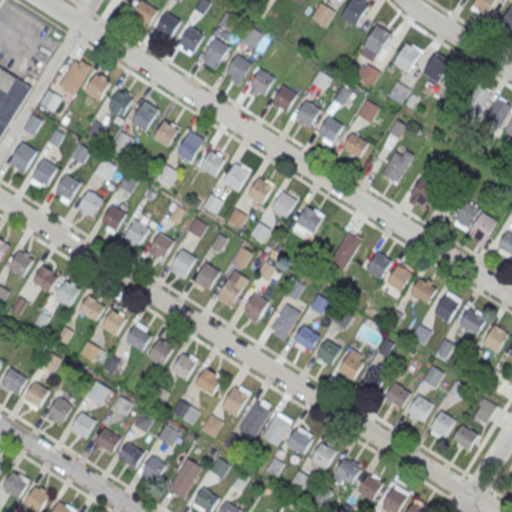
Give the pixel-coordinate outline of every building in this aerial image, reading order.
[(135,0),(129,13),(151,24),(159,8),(142,0),(135,0)] [(341,16),(350,0),(362,0),(369,4),(356,25),(341,16)] [(497,0),(475,0),(472,7),(488,16),(497,0)] [(312,20),(322,4),(335,13),(326,28),(312,20)] [(170,38),(181,20),(167,11),(156,28),(170,38)] [(219,25),(227,13),(239,20),(231,32),(219,25)] [(511,30),(511,19),(505,15),(496,26),(509,35),(511,30)] [(363,45),(377,24),(391,33),(378,54),(363,45)] [(176,47),(190,25),(204,35),(191,56),(176,47)] [(240,41),(250,26),(264,34),(254,50),(240,41)] [(202,58),(215,37),(230,46),(216,67),(202,58)] [(393,63),(407,42),(421,51),(408,72),(393,63)] [(227,71),(237,54),(252,63),(241,80),(227,71)] [(425,75),(438,54),(453,63),(439,84),(425,75)] [(90,68),(75,59),(59,85),(75,94),(90,68)] [(358,80),(368,64),(382,73),(372,88),(358,80)] [(0,66),(23,81),(32,86),(0,134),(0,66)] [(250,85),(261,68),(276,77),(265,94),(250,85)] [(313,83),(320,71),(333,79),(326,91),(313,83)] [(85,90),(96,73),(110,82),(100,99),(85,90)] [(388,97),(397,81),(411,90),(401,106),(388,97)] [(273,102),(283,85),(298,94),(287,111),(273,102)] [(464,108),(477,86),(492,95),(479,117),(464,108)] [(53,111),(62,97),(49,88),(40,103),(53,111)] [(109,106),(119,89),(134,98),(123,115),(109,106)] [(296,116),(306,99),(321,108),(310,126),(296,116)] [(485,120),(498,99),(511,108),(499,129),(485,120)] [(358,116),(367,100),(381,109),(371,124),(358,116)] [(131,121),(142,104),(156,113),(146,130),(131,121)] [(35,134),(43,119),(33,113),(24,128),(35,134)] [(318,133),(329,115),(344,124),(333,142),(318,133)] [(154,137),(164,120),(179,128),(168,146),(154,137)] [(111,146),(125,154),(134,138),(121,130),(111,146)] [(177,152),(191,130),(205,139),(192,161),(177,152)] [(370,142),(352,131),(342,148),(361,158),(370,142)] [(23,141),(38,150),(25,171),(9,162),(23,141)] [(201,167),(211,150),(226,159),(215,176),(201,167)] [(383,174),(396,153),(403,157),(407,152),(415,157),(398,184),(383,174)] [(118,165),(103,156),(93,171),(108,180),(118,165)] [(30,180),(44,157),(58,166),(46,185),(42,183),(39,187),(30,180)] [(156,176),(171,185),(179,171),(164,162),(156,176)] [(224,180),(234,163),(249,172),(238,189),(224,180)] [(56,190),(67,173),(81,182),(70,199),(56,190)] [(119,185),(131,192),(138,179),(126,173),(119,185)] [(426,207),(441,185),(425,175),(411,197),(426,207)] [(248,194),(259,177),(273,186),(263,203),(248,194)] [(79,206),(89,189),(104,198),(93,215),(79,206)] [(272,208),(283,191),(297,200),(287,217),(272,208)] [(204,208),(212,194),(224,202),(217,215),(204,208)] [(456,217),(466,200),(481,209),(470,226),(456,217)] [(186,210),(173,202),(165,214),(178,222),(186,210)] [(102,221),(112,204),(127,213),(116,230),(102,221)] [(293,228),(307,205),(314,209),(315,208),(325,214),(312,234),(306,231),(304,235),(293,228)] [(228,222),(236,209),(248,216),(241,230),(228,222)] [(472,229),(483,212),(498,221),(487,238),(472,229)] [(125,236),(135,218),(150,227),(139,245),(125,236)] [(189,231),(196,218),(209,226),(201,239),(189,231)] [(511,258),(511,231),(508,229),(496,248),(511,258)] [(150,248),(161,231),(175,240),(164,257),(150,248)] [(329,262),(348,231),(362,240),(343,270),(329,262)] [(0,237),(10,244),(0,261),(0,237)] [(172,265),(182,248),(197,257),(186,274),(172,265)] [(234,262),(242,249),(254,256),(246,269),(234,262)] [(9,267),(19,250),(34,259),(23,276),(9,267)] [(367,269),(378,252),(392,261),(382,278),(367,269)] [(196,279),(206,262),(221,271),(210,288),(196,279)] [(43,264),(33,281),(49,291),(58,276),(53,273),(54,270),(43,264)] [(388,281),(398,264),(413,273),(402,290),(388,281)] [(219,293),(230,276),(244,285),(234,303),(219,293)] [(438,287),(420,277),(411,293),(429,303),(438,287)] [(56,296),(66,278),(81,287),(70,305),(56,296)] [(296,299),(305,285),(296,279),(287,293),(296,299)] [(0,300),(0,284),(9,290),(2,302),(0,300)] [(244,309),(255,292),(269,301),(259,319),(244,309)] [(90,294),(79,310),(95,320),(106,304),(90,294)] [(435,311),(445,294),(460,303),(449,320),(435,311)] [(311,308),(318,295),(331,302),(323,315),(311,308)] [(19,296),(28,301),(20,314),(11,309),(19,296)] [(271,327),(287,303),(301,313),(286,337),(271,327)] [(113,308),(102,325),(119,335),(129,319),(113,308)] [(460,323),(469,308),(487,319),(478,334),(460,323)] [(42,310),(51,316),(43,329),(34,323),(42,310)] [(136,323),(125,339),(142,350),(152,333),(136,323)] [(294,339),(303,324),(321,335),(312,350),(294,339)] [(483,343),(495,324),(509,333),(498,352),(483,343)] [(65,325),(74,331),(66,344),(57,338),(65,325)] [(159,338),(149,355),(163,365),(174,348),(159,338)] [(317,355),(327,338),(342,347),(331,364),(317,355)] [(88,340),(101,348),(94,360),(81,352),(88,340)] [(50,349),(64,357),(55,372),(41,364),(50,349)] [(183,352),(172,369),(187,378),(197,362),(183,352)] [(339,370),(350,353),(364,362),(354,379),(339,370)] [(105,368),(114,373),(121,359),(112,355),(105,368)] [(445,372),(432,364),(423,379),(437,387),(445,372)] [(207,366),(196,383),(213,393),(223,377),(207,366)] [(389,376),(373,366),(361,383),(377,394),(389,376)] [(12,367),(2,384),(18,394),(28,378),(12,367)] [(96,380),(110,389),(101,404),(86,395),(96,380)] [(36,381),(25,397),(40,407),(51,390),(36,381)] [(385,396),(395,381),(412,392),(403,407),(385,396)] [(235,386),(222,406),(237,416),(252,391),(241,385),(239,388),(235,386)] [(120,394),(133,402),(125,414),(113,407),(120,394)] [(408,411),(419,394),(434,403),(423,420),(408,411)] [(59,396),(48,412),(63,422),(74,405),(59,396)] [(487,422),(499,406),(486,397),(475,414),(487,422)] [(256,401),(239,428),(255,438),(272,411),(256,401)] [(193,423),(201,411),(185,402),(178,414),(193,423)] [(143,410),(157,418),(148,433),(134,424),(143,410)] [(431,427),(442,410),(456,419),(446,436),(431,427)] [(81,411),(71,427),(85,437),(96,420),(81,411)] [(211,413),(224,422),(215,436),(202,428),(211,413)] [(276,413),(262,436),(278,445),(292,423),(276,413)] [(167,423),(181,431),(172,446),(158,438),(167,423)] [(452,438),(461,424),(479,435),(470,450),(452,438)] [(106,427),(95,444),(111,454),(122,437),(106,427)] [(296,428),(287,443),(305,454),(314,439),(296,428)] [(129,442),(119,459),(135,469),(146,452),(129,442)] [(322,442),(312,459),(326,467),(336,450),(322,442)] [(152,455),(142,472),(156,482),(167,465),(152,455)] [(218,457),(231,464),(223,477),(211,470),(218,457)] [(335,472),(345,457),(362,468),(353,483),(335,472)] [(187,458),(169,487),(184,497),(202,467),(187,458)] [(299,470),(311,477),(304,490),(291,483),(299,470)] [(3,486),(12,472),(29,482),(20,497),(3,486)] [(370,474),(360,491),(374,500),(384,483),(370,474)] [(25,502),(39,511),(51,493),(37,484),(25,502)] [(204,487),(193,504),(205,511),(210,511),(220,498),(204,487)] [(394,487),(384,504),(396,511),(398,511),(408,496),(394,487)] [(227,500),(219,511),(240,511),(242,510),(227,500)] [(51,511),(58,501),(75,511),(74,511),(51,511)] [(431,511),(414,501),(407,511),(431,511)]
